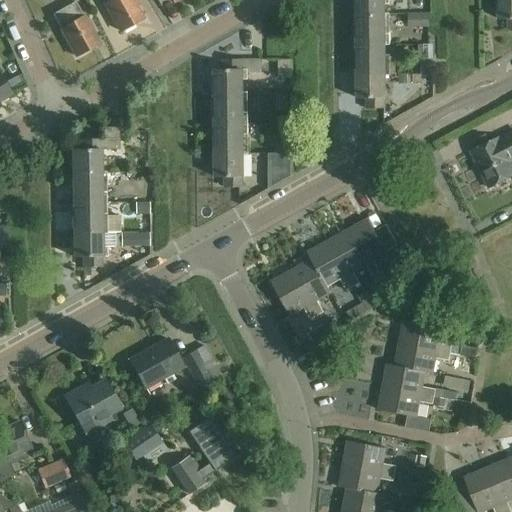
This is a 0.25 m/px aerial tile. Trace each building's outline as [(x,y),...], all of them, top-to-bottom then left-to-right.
[(133,0),(110,0),(104,4),(119,32),(142,19),(135,7),(137,6),(133,0)] [(356,0),(357,16),(383,16),(383,4),(389,4),(389,0),(356,0)] [(511,0),(499,0),(500,20),(508,20),(508,29),(511,29),(511,0)] [(75,2),(53,14),(77,56),(99,43),(75,2)] [(429,13),(408,13),(409,27),(429,27),(429,13)] [(388,16),(383,16),(357,16),(357,46),(388,46),(388,16)] [(418,59),(428,59),(428,45),(418,45),(418,59)] [(388,46),(357,46),(357,76),(384,76),(388,76),(388,58),(383,58),(383,47),(388,47),(388,46)] [(214,70),(214,93),(242,93),(241,80),(248,79),(248,73),(261,73),(261,60),(241,60),(222,60),(222,70),(214,70)] [(293,78),(293,60),(279,60),(279,79),(293,78)] [(0,99),(10,93),(0,75),(0,99)] [(384,76),(357,76),(357,99),(366,99),(366,110),(384,109),(384,76)] [(246,93),(242,93),(214,93),(214,124),(246,123),(246,93)] [(276,98),(276,110),(286,109),(286,98),(276,98)] [(246,123),(214,124),(215,154),(241,154),(246,154),(246,135),(246,123)] [(104,139),(118,139),(118,128),(103,128),(104,139)] [(511,133),(499,140),(498,139),(488,144),(485,136),(477,140),(480,147),(470,152),(488,188),(511,176),(511,166),(510,162),(511,160),(511,133)] [(118,139),(104,139),(80,140),(80,149),(73,149),(73,174),(99,174),(99,173),(98,151),(118,151),(118,139)] [(274,140),(274,154),(282,154),(282,139),(274,140)] [(223,188),(242,188),(241,154),(215,154),(215,179),(223,178),(223,188)] [(269,166),(290,165),(290,154),(282,154),(274,154),(269,154),(269,166)] [(104,172),(105,186),(117,186),(117,171),(104,172)] [(104,173),(99,173),(99,174),(73,174),(73,205),(104,204),(104,192),(104,173)] [(135,203),(135,215),(149,214),(149,202),(135,203)] [(104,204),(73,205),(74,235),(99,235),(105,234),(104,216),(104,204)] [(367,219),(347,231),(366,265),(365,265),(372,277),(374,276),(379,286),(385,283),(373,261),(386,253),(386,252),(397,246),(386,225),(374,231),(367,219)] [(347,231),(327,242),(352,288),(359,284),(353,272),(365,265),(366,265),(347,231)] [(139,233),(139,246),(149,246),(149,233),(139,233)] [(99,235),(74,235),(74,258),(82,258),(83,268),(100,268),(100,257),(107,257),(107,247),(100,247),(99,235)] [(327,242),(307,253),(311,260),(326,287),(339,279),(346,291),(352,288),(327,242)] [(311,260),(291,271),(317,317),(323,313),(317,301),(330,293),(326,287),(311,260)] [(317,317),(291,271),(271,282),(289,316),(303,309),(310,321),(317,317)] [(375,303),(385,298),(377,284),(367,289),(375,303)] [(362,304),(347,312),(351,321),(367,312),(362,304)] [(326,334),(337,328),(333,320),(322,326),(326,334)] [(398,344),(450,354),(451,346),(438,344),(441,328),(403,321),(398,344)] [(322,326),(307,334),(312,342),(326,334),(322,326)] [(145,388),(183,366),(167,339),(129,361),(145,388)] [(450,354),(398,344),(394,366),(394,367),(425,372),(424,373),(432,375),(435,359),(449,361),(450,354)] [(205,345),(197,349),(213,379),(221,375),(205,345)] [(478,349),(462,346),(460,355),(476,358),(478,349)] [(213,379),(197,349),(182,358),(199,389),(214,380),(213,379)] [(394,366),(386,365),(382,388),(434,397),(435,390),(422,387),(424,373),(425,372),(394,367),(394,366)] [(112,419),(109,415),(119,409),(103,381),(82,393),(80,389),(65,397),(86,433),(112,419)] [(378,411),(407,416),(405,428),(428,433),(430,424),(415,422),(419,402),(432,405),(434,397),(382,388),(378,411)] [(456,392),(437,389),(436,397),(455,401),(456,392)] [(435,398),(433,405),(443,407),(444,400),(435,398)] [(132,409),(123,414),(131,429),(140,424),(132,409)] [(0,463),(32,449),(19,422),(0,430),(0,463)] [(136,462),(163,443),(149,423),(122,441),(136,462)] [(425,480),(427,473),(382,464),(385,449),(347,442),(343,465),(410,477),(425,480)] [(171,468),(189,494),(208,481),(190,455),(171,468)] [(38,471),(45,488),(69,477),(61,460),(38,471)] [(511,500),(511,475),(506,460),(485,469),(502,511),(511,511),(507,502),(511,500)] [(343,465),(338,487),(346,489),(377,494),(379,479),(409,485),(410,477),(343,465)] [(502,511),(485,469),(463,478),(477,511),(483,511),(493,508),(494,511),(502,511)] [(68,485),(75,502),(52,511),(79,511),(80,511),(79,511),(84,511),(91,509),(79,480),(68,485)] [(377,494),(346,489),(342,511),(347,511),(389,511),(382,511),(385,496),(377,494)] [(0,511),(3,511),(9,509),(17,505),(18,504),(11,503),(0,494),(0,511)]
